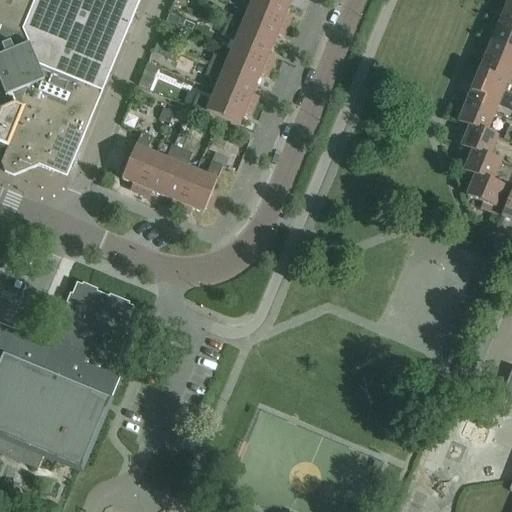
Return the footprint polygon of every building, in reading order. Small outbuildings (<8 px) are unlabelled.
[(0,0),(0,23),(1,24),(0,26),(0,88),(4,99),(11,97),(13,104),(0,109),(0,145),(7,149),(0,166),(4,174),(13,177),(37,168),(52,173),(59,170),(68,174),(140,0),(0,0)] [(247,13),(287,29),(289,24),(286,17),(285,16),(289,6),(273,0),(244,0),(251,3),(247,13)] [(511,5),(507,3),(499,23),(511,28),(511,5)] [(225,27),(272,46),(276,36),(278,37),(285,34),(287,29),(247,13),(243,22),(229,17),(225,27)] [(208,32),(210,21),(196,18),(194,29),(208,32)] [(511,28),(499,23),(491,43),(511,52),(511,28)] [(231,53),(271,69),(273,64),(270,57),(268,56),(272,46),(225,27),(221,37),(235,43),(231,53)] [(511,52),(491,43),(483,63),(511,75),(511,52)] [(268,74),(271,69),(231,53),(227,62),(213,57),(209,67),(256,86),(260,76),(262,77),(268,74)] [(132,80),(160,91),(168,73),(140,61),(132,80)] [(474,83),(502,95),(507,83),(511,85),(511,75),(483,63),(474,83)] [(218,83),(214,93),(254,109),(256,104),(253,97),(251,96),(256,86),(209,67),(204,77),(218,83)] [(466,103),(494,115),(502,95),(474,83),(466,103)] [(254,109),(214,93),(210,102),(182,94),(176,103),(239,127),(243,116),(245,117),(252,114),(254,109)] [(486,135),(486,134),(494,115),(466,103),(457,124),(469,128),(486,135)] [(488,159),(489,159),(497,139),(486,134),(486,135),(469,128),(460,148),(471,153),(472,152),(488,159)] [(134,195),(139,197),(156,157),(146,153),(152,139),(141,134),(130,160),(123,162),(120,170),(123,177),(121,181),(132,186),(131,188),(134,195)] [(156,157),(139,197),(144,199),(151,196),(152,194),(162,198),(181,151),(171,147),(165,161),(156,157)] [(181,151),(162,198),(172,202),(171,204),(174,211),(179,213),(196,173),(186,169),(191,155),(181,151)] [(491,184),(492,183),(500,163),(489,159),(488,159),(472,152),(471,153),(463,173),(474,177),(491,184)] [(205,177),(196,173),(179,213),(184,215),(191,212),(192,211),(203,215),(204,211),(212,208),(215,200),(212,193),(222,168),(211,164),(205,177)] [(492,215),(496,204),(500,193),(503,188),(492,183),(491,184),(474,177),(466,198),(482,205),(480,210),(492,215)] [(505,208),(501,219),(511,223),(511,191),(510,197),(505,208)] [(496,204),(505,208),(510,197),(500,193),(496,204)] [(501,219),(505,208),(496,204),(492,215),(501,219)] [(79,471),(121,370),(52,341),(50,347),(0,326),(0,456),(38,472),(44,456),(79,471)] [(305,386),(292,418),(349,440),(380,360),(352,349),(333,397),(305,386)] [(511,511),(511,369),(502,396),(501,398),(500,399),(501,400),(511,404),(511,484),(509,492),(511,493),(511,511)] [(35,491),(42,478),(26,470),(19,483),(35,491)]
